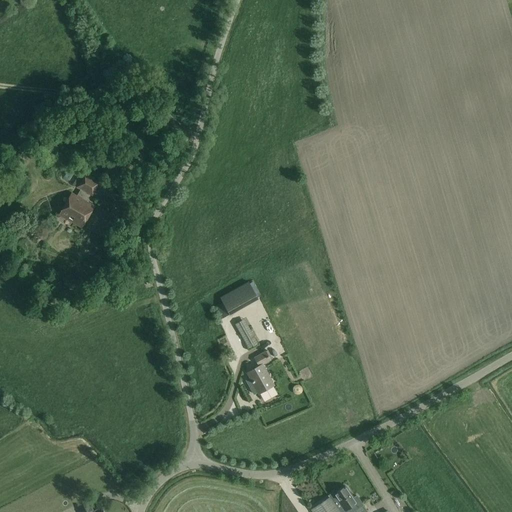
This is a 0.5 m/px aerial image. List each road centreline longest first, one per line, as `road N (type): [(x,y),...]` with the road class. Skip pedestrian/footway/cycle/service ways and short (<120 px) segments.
road 1 (unclassified): [(198,457),(149,230),(199,136),(236,0)]
road 2 (unclassified): [(198,457),(240,474),(275,473),(379,428),(511,352)]
road 3 (track): [(199,136),(147,105),(0,83)]
road 4 (track): [(0,324),(58,331),(163,300)]
